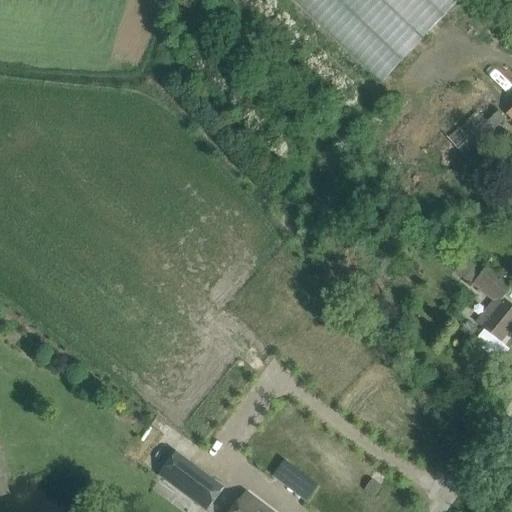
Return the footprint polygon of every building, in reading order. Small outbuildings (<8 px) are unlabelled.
[(294,0),(383,82),(460,0),(294,0)] [(448,136),(465,156),(506,119),(498,111),(488,121),(478,110),(448,136)] [(477,278),(501,297),(510,287),(486,268),(477,278)] [(483,325),(502,341),(511,328),(511,305),(504,299),(483,325)] [(177,451),(158,474),(206,511),(225,487),(177,451)] [(271,511),(245,492),(229,511),(271,511)]
